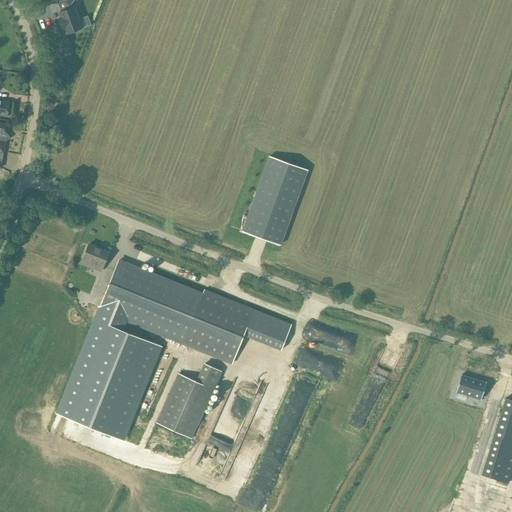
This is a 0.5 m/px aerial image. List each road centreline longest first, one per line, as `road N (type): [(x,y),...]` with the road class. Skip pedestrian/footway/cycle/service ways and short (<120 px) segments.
road 1 (unclassified): [(511,359),(347,308),(22,177)]
road 2 (unclassified): [(22,177),(34,81),(17,0)]
